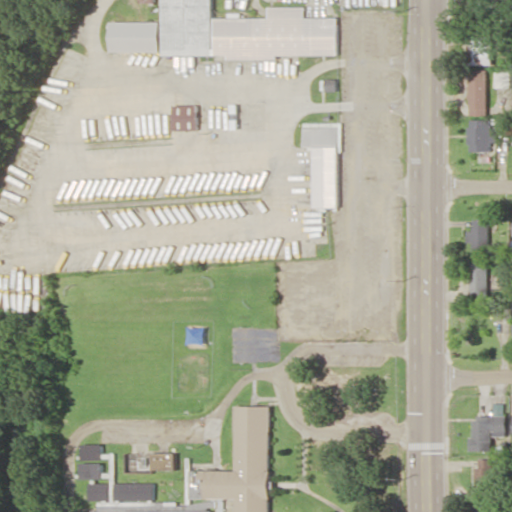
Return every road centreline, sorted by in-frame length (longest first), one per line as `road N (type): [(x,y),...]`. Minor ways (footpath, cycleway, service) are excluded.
road 1 (secondary): [(429,511),(426,0)]
road 2 (residential): [(289,377),(245,381),(210,426),(107,425),(80,433),(72,446),(70,511)]
road 3 (residential): [(289,377),(300,414),(316,427),(428,431)]
road 4 (residential): [(289,377),(320,350),(429,350)]
